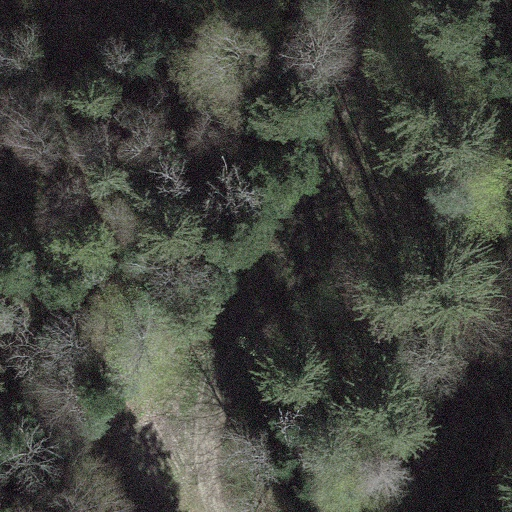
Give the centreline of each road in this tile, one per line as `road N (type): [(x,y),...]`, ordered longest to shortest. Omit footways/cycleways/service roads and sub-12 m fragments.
road 1 (track): [(375,0),(338,187),(206,396),(183,471),(188,511)]
road 2 (track): [(411,511),(511,353)]
